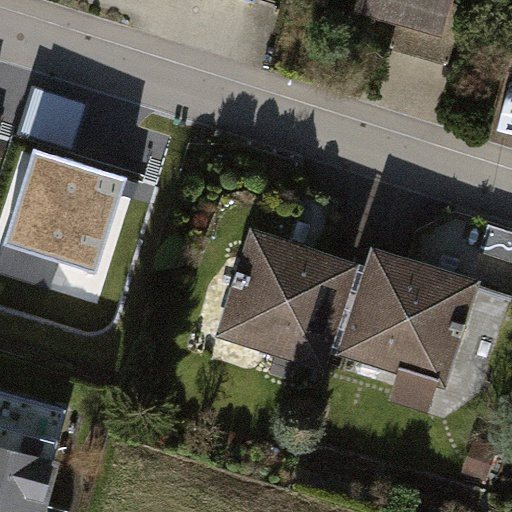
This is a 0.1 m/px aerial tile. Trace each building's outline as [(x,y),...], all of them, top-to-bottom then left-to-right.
[(377,0),(373,17),(456,39),(466,0),(377,0)] [(0,220),(120,256),(144,174),(0,130),(0,220)] [(379,274),(269,234),(231,336),(341,377),(349,355),(379,274)] [(459,395),(496,292),(387,252),(379,274),(349,355),(459,395)] [(0,500),(42,511),(44,511),(57,465),(0,449),(0,500)] [(0,511),(42,511),(0,500),(0,511)]
